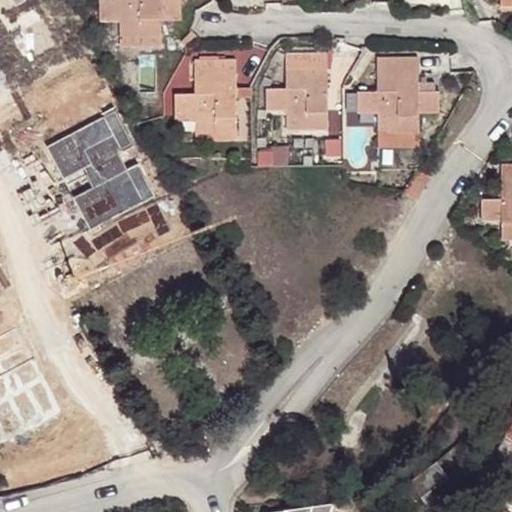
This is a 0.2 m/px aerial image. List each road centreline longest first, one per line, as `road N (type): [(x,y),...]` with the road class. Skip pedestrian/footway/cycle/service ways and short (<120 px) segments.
road 1 (residential): [(339,340),(376,304),(511,80)]
road 2 (residential): [(511,69),(449,24),(214,27)]
road 3 (residential): [(207,476),(57,511)]
road 4 (residential): [(339,340),(315,347),(284,379),(261,406),(254,436)]
road 5 (residential): [(254,436),(281,422),(331,362),(339,340)]
